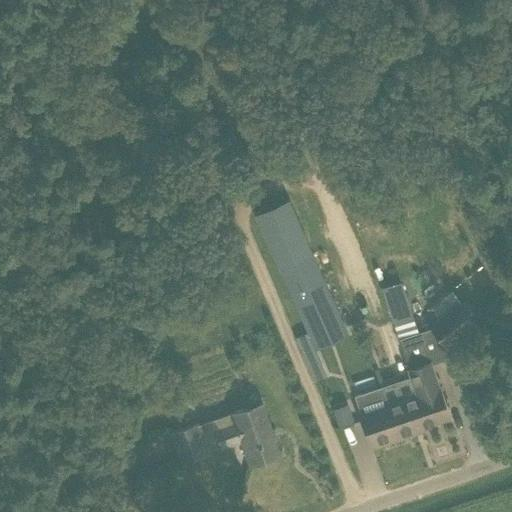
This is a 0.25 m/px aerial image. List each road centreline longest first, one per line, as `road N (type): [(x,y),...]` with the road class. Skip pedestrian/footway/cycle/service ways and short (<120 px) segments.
road 1 (track): [(0,214),(127,511)]
road 2 (unclassified): [(318,511),(511,450)]
